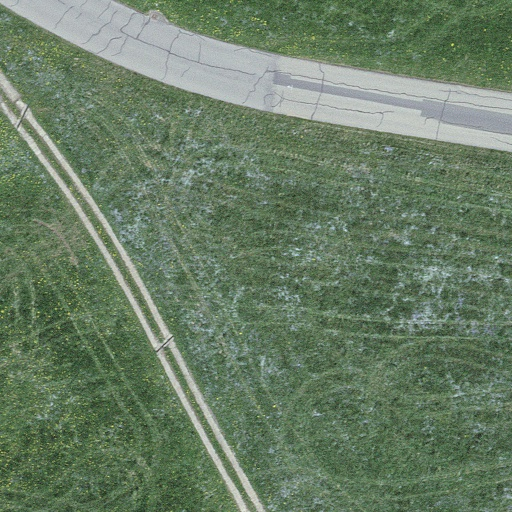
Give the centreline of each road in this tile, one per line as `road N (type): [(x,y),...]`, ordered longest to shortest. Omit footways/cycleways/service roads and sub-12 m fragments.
road 1 (track): [(0,88),(65,175),(255,511)]
road 2 (unclassified): [(49,0),(148,48),(219,71),(511,124)]
